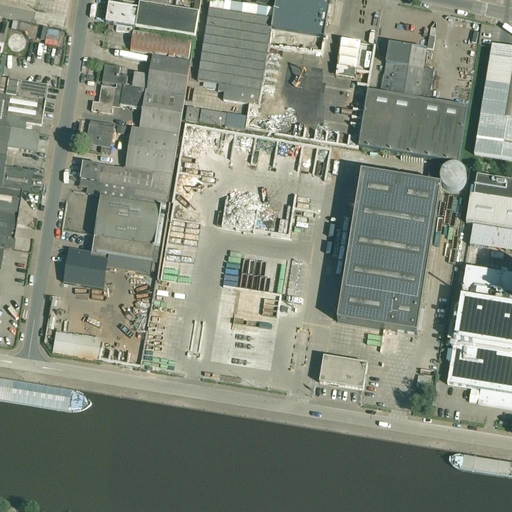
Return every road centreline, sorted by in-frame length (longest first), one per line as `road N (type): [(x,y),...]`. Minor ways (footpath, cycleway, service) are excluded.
road 1 (unclassified): [(511,443),(26,365)]
road 2 (unclassified): [(26,365),(84,0)]
